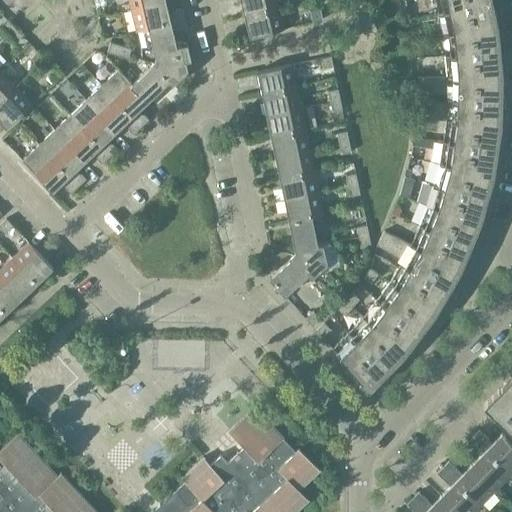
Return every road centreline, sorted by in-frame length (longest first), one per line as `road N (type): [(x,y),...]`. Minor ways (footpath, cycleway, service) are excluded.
road 1 (residential): [(365,452),(232,293),(125,289),(77,236)]
road 2 (residential): [(220,76),(77,236)]
road 3 (residential): [(365,452),(511,317)]
road 4 (residential): [(256,238),(220,76)]
